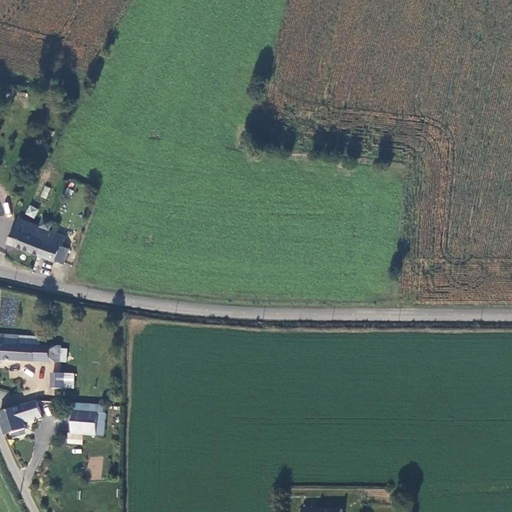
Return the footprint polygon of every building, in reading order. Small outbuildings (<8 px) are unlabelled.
[(44,185),(40,197),(47,199),(50,187),(44,185)] [(29,205),(25,214),(34,218),(38,209),(29,205)] [(44,253),(53,228),(57,218),(47,214),(43,223),(25,215),(13,240),(44,253)] [(23,333),(0,331),(0,356),(66,357),(66,338),(58,337),(55,340),(23,339),(23,333)] [(72,384),(72,369),(60,369),(60,384),(72,384)] [(82,369),(72,369),(72,384),(82,385),(82,369)] [(72,384),(60,384),(60,393),(72,393),(72,384)] [(3,415),(10,434),(30,427),(28,423),(46,416),(41,401),(3,415)] [(104,412),(79,411),(78,433),(103,435),(104,412)] [(31,429),(30,427),(10,434),(11,436),(31,429)] [(87,479),(102,479),(102,457),(88,456),(87,479)]
